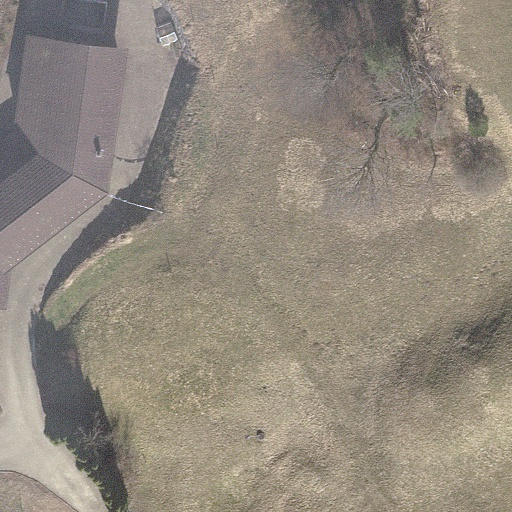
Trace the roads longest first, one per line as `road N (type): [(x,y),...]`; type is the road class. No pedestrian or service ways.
road 1 (track): [(24,379),(70,306),(99,282),(149,255),(197,252),(277,298),(308,329),(399,511)]
road 2 (track): [(0,450),(21,438),(27,421),(20,329),(29,293),(111,211),(135,160),(162,49),(142,0)]
